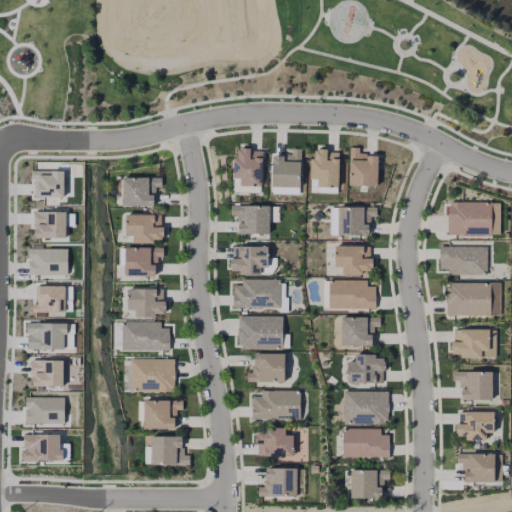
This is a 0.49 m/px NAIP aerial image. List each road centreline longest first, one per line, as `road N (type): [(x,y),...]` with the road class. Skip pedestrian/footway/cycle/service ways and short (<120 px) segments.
road 1 (residential): [(0,140),(107,140),(239,114),(323,113),(394,123),(511,171)]
road 2 (residential): [(224,511),(185,125)]
road 3 (residential): [(439,143),(406,243),(424,444),(421,511)]
road 4 (residential): [(0,494),(226,496)]
